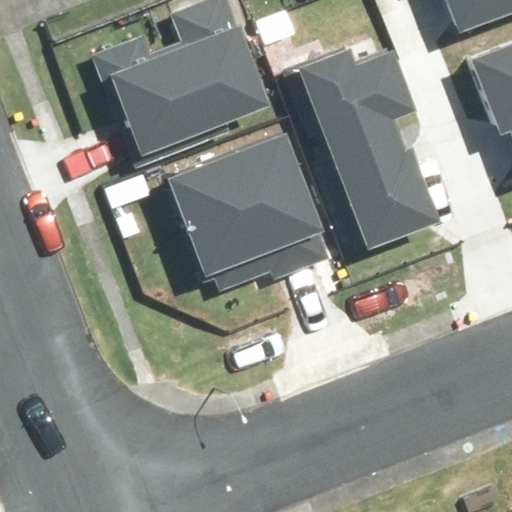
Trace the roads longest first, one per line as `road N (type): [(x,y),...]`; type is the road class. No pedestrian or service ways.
road 1 (residential): [(511,361),(127,511)]
road 2 (residential): [(73,511),(0,315)]
